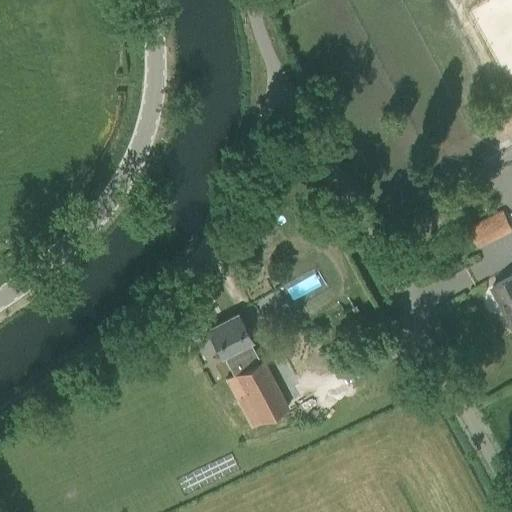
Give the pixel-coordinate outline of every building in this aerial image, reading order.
[(264,211),(251,233),(262,239),(275,218),(264,211)] [(464,222),(471,245),(508,233),(501,211),(464,222)] [(511,275),(492,286),(511,321),(511,275)] [(237,314),(206,331),(220,358),(223,357),(228,366),(233,375),(226,379),(252,427),(288,407),(262,359),(259,361),(254,352),(249,342),(252,340),(237,314)] [(373,373),(340,389),(351,412),(384,396),(373,373)]
